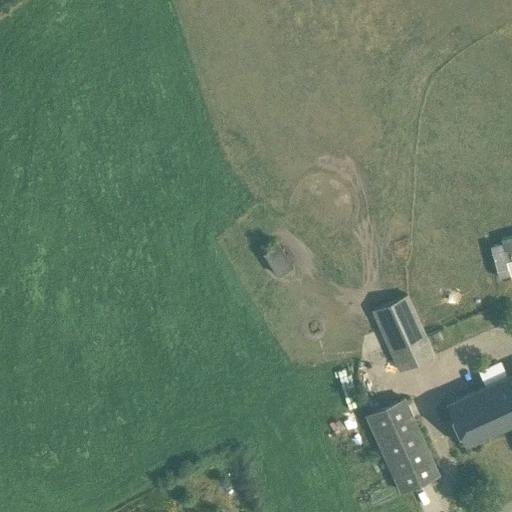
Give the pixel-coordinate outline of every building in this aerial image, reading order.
[(489,244),(497,277),(509,273),(506,259),(511,257),(511,233),(500,237),(501,241),(489,244)] [(278,240),(260,251),(275,275),(293,264),(278,240)] [(399,366),(434,351),(407,292),(372,308),(399,366)] [(511,370),(446,401),(464,442),(511,420),(511,370)] [(365,412),(392,470),(400,489),(439,471),(404,395),(365,412)]
